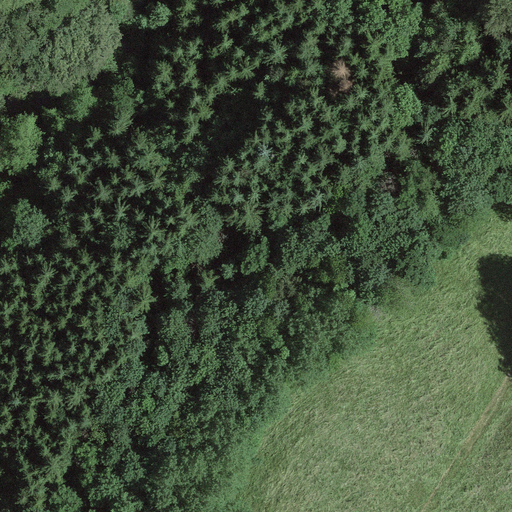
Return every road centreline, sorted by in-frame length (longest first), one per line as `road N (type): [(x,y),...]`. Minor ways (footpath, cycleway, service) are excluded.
road 1 (track): [(440,0),(415,50),(420,80),(436,106),(466,124),(511,134)]
road 2 (track): [(511,381),(428,511)]
